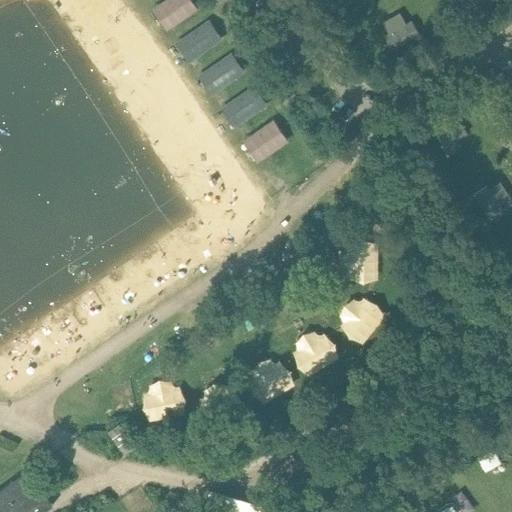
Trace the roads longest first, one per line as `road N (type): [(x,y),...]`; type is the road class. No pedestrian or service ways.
road 1 (unclassified): [(218,511),(361,422),(511,352)]
road 2 (residential): [(511,32),(368,104)]
road 3 (residential): [(368,104),(282,0)]
